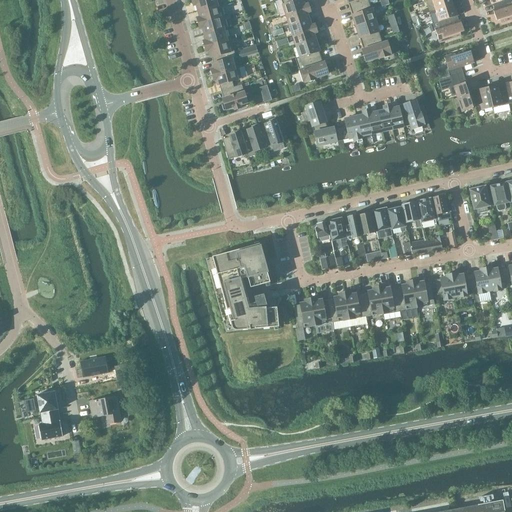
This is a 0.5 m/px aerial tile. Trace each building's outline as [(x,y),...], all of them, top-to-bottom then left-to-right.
[(198,12),(221,6),(219,0),(196,0),(192,1),(193,4),(195,4),(198,12)] [(281,0),(286,16),(310,8),(308,5),(304,6),(302,0),(281,0)] [(347,0),(350,10),(369,4),(368,0),(347,0)] [(429,13),(453,5),(451,0),(432,0),(426,2),(428,9),(422,11),(423,14),(429,13)] [(506,0),(493,4),(493,5),(495,10),(493,11),(497,22),(505,19),(506,22),(511,19),(511,2),(511,0),(506,0)] [(198,24),(225,17),(222,9),(228,7),(227,4),(221,6),(198,12),(200,20),(197,20),(198,24)] [(356,27),(375,21),(369,4),(350,10),(356,27)] [(456,16),(456,17),(463,14),(464,14),(463,11),(457,12),(456,10),(455,11),(453,5),(429,13),(430,15),(436,13),(439,22),(456,16)] [(290,26),(309,20),(307,14),(311,12),(310,8),(286,16),(290,26)] [(204,35),(228,29),(226,20),(231,19),(230,16),(225,17),(198,24),(199,28),(202,27),(204,35)] [(456,17),(446,20),(447,25),(435,30),(439,44),(456,38),(455,35),(464,32),(460,21),(458,22),(456,17)] [(293,37),(316,29),(315,25),(311,27),(309,20),(290,26),(293,37)] [(362,45),(381,39),(375,21),(356,27),(362,45)] [(205,47),(228,41),(226,32),(230,31),(229,28),(228,29),(204,35),(206,43),(204,44),(205,47)] [(296,47),(315,41),(313,34),(317,33),(316,29),(293,37),(296,47)] [(210,58),(226,54),(234,51),(232,43),(237,42),(236,38),(228,41),(205,47),(206,51),(208,50),(210,58)] [(276,42),(278,47),(289,44),(287,38),(276,42)] [(302,64),(321,58),(318,48),(322,47),(320,39),(315,41),(296,47),(302,64)] [(381,39),(362,45),(364,51),(362,51),(365,62),(379,58),(379,60),(389,57),(389,55),(391,54),(387,43),(383,44),(381,39)] [(256,46),(249,48),(251,55),(258,53),(256,46)] [(450,77),(462,73),(460,68),(474,63),(470,52),(466,54),(465,51),(444,58),(450,77)] [(212,76),(238,69),(235,58),(228,61),(226,54),(210,58),(210,59),(212,58),(213,64),(212,64),(213,69),(211,70),(212,76)] [(321,58),(302,64),(304,70),(299,71),(303,83),(305,82),(305,84),(316,80),(315,79),(328,74),(325,63),(323,64),(321,58)] [(221,92),(234,88),(232,82),(241,79),(238,69),(212,76),(214,82),(217,81),(218,86),(219,86),(221,92)] [(471,94),(470,91),(467,92),(465,84),(466,84),(462,73),(450,77),(462,112),(473,109),(472,107),(475,106),(471,94)] [(509,105),(505,86),(498,88),(498,86),(494,87),(493,85),(487,86),(492,108),(509,105)] [(234,88),(221,92),(223,99),(222,99),(224,105),(222,105),(223,112),(233,109),(234,112),(241,110),(240,107),(248,105),(243,86),(234,88)] [(482,111),(492,108),(487,86),(482,87),(482,89),(478,90),(478,92),(471,94),(475,106),(480,105),(482,111)] [(269,94),(263,96),(265,102),(268,101),(271,100),(269,94)] [(399,108),(403,128),(411,126),(412,131),(423,127),(423,125),(424,124),(421,114),(419,115),(415,101),(404,105),(404,107),(399,108)] [(328,130),(319,102),(306,107),(314,133),(328,130)] [(403,128),(399,108),(392,110),(391,105),(387,106),(392,130),(403,128)] [(382,132),(392,130),(387,106),(383,107),(384,111),(378,113),(382,132)] [(382,132),(378,113),(371,114),(370,110),(366,111),(371,135),(382,132)] [(361,137),(371,135),(366,111),(362,112),(363,116),(357,117),(361,137)] [(362,140),(361,137),(357,117),(344,120),(346,126),(340,127),(343,141),(353,139),(354,141),(362,140)] [(257,125),(266,153),(273,150),(272,146),(283,143),(275,119),(269,121),(269,124),(264,125),(265,126),(258,128),(257,125)] [(265,153),(266,153),(257,125),(251,127),(252,129),(247,131),(247,132),(241,134),(239,130),(239,131),(248,158),(256,156),(255,152),(264,149),(265,153)] [(317,147),(343,141),(340,127),(328,130),(314,133),(317,147)] [(248,158),(239,131),(233,132),(234,135),(229,136),(230,138),(222,140),(228,161),(247,155),(248,158)] [(506,209),(505,204),(509,203),(505,184),(490,187),(494,206),(496,206),(497,210),(499,212),(504,211),(506,209)] [(487,212),(487,207),(490,207),(485,187),(469,191),(474,210),(477,209),(478,214),(487,212)] [(449,209),(447,210),(444,196),(431,199),(437,222),(451,219),(449,209)] [(417,203),(416,203),(422,228),(437,225),(431,200),(430,200),(430,199),(417,202),(417,203)] [(422,228),(416,203),(416,202),(410,204),(409,202),(403,204),(402,205),(401,205),(405,224),(414,222),(416,229),(422,228)] [(400,208),(398,206),(394,207),(393,209),(387,211),(392,230),(401,228),(401,233),(406,232),(401,208),(400,208)] [(392,237),(386,209),(372,212),(372,213),(372,212),(376,232),(385,230),(386,238),(392,237)] [(370,214),(369,213),(365,214),(365,215),(357,217),(362,236),(376,233),(371,214),(370,214)] [(361,238),(356,216),(357,216),(347,218),(348,218),(349,226),(345,227),(348,241),(361,238)] [(347,247),(341,219),(342,219),(327,222),(328,222),(332,242),(340,240),(342,248),(347,247)] [(330,240),(326,222),(317,224),(317,227),(316,229),(315,229),(317,239),(320,239),(321,242),(329,240),(330,240)] [(491,241),(498,239),(494,225),(488,226),(491,241)] [(458,246),(455,233),(448,234),(451,248),(458,246)] [(405,256),(412,255),(410,243),(403,244),(405,256)] [(226,332),(279,327),(277,308),(259,245),(206,259),(226,332)] [(395,246),(388,248),(390,259),(397,257),(396,251),(395,246)] [(322,270),(328,269),(326,259),(320,261),(322,270)] [(511,266),(503,269),(506,283),(511,282),(511,287),(511,266)] [(506,283),(503,269),(492,271),(491,267),(485,268),(489,291),(493,291),(494,292),(502,291),(500,284),(506,283)] [(486,292),(489,291),(485,268),(480,269),(480,273),(469,275),(471,289),(477,288),(478,295),(486,294),(486,292)] [(471,289),(469,275),(458,277),(457,273),(451,274),(455,297),(459,297),(459,298),(467,297),(466,290),(471,289)] [(451,298),(455,297),(451,274),(445,275),(446,278),(434,281),(437,295),(443,294),(444,301),(452,300),(451,298)] [(412,281),(417,308),(434,305),(430,282),(424,283),(424,282),(418,283),(418,280),(412,281)] [(400,311),(417,308),(412,281),(406,282),(407,285),(402,286),(402,287),(396,288),(400,311)] [(400,311),(396,288),(390,289),(390,288),(385,289),(384,286),(378,287),(383,314),(400,311)] [(366,317),(383,314),(378,287),(372,288),(373,291),(368,292),(368,293),(362,294),(366,317)] [(366,317),(362,294),(356,295),(356,294),(351,295),(350,292),(344,293),(349,320),(366,317)] [(332,323),(349,320),(344,293),(338,294),(339,297),(334,298),(334,299),(328,300),(332,323)] [(332,323),(328,300),(322,301),(322,300),(317,301),(316,298),(310,299),(315,326),(332,323)] [(298,329),(315,326),(310,299),(305,301),(305,303),(300,304),(300,305),(294,306),(298,329)] [(511,326),(496,329),(496,331),(498,338),(511,335),(511,326)] [(403,332),(396,334),(398,343),(405,342),(403,332)] [(105,358),(82,362),(84,378),(108,373),(105,358)] [(123,365),(114,367),(117,381),(126,379),(123,365)] [(38,398),(42,422),(54,420),(53,415),(59,414),(56,395),(38,398)] [(121,422),(117,398),(89,403),(90,408),(82,410),(84,417),(91,416),(92,419),(106,417),(107,425),(121,422)] [(39,429),(42,444),(63,441),(61,425),(55,426),(54,420),(42,422),(43,428),(39,429)] [(505,511),(503,501),(443,511),(505,511)]
